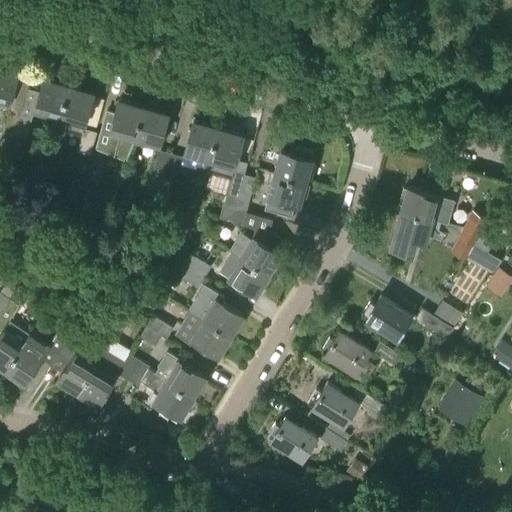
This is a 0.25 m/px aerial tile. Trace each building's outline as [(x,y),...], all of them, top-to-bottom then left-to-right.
[(18,69),(0,64),(0,97),(10,100),(18,69)] [(69,84),(44,77),(35,107),(60,114),(69,84)] [(94,91),(69,84),(57,125),(83,132),(78,150),(89,153),(96,130),(84,127),(94,91)] [(135,136),(144,105),(119,98),(115,111),(107,109),(97,144),(118,150),(117,153),(122,155),(127,158),(135,136)] [(135,136),(160,143),(169,112),(144,105),(135,136)] [(21,109),(9,106),(3,129),(14,132),(21,109)] [(33,112),(21,109),(14,132),(26,135),(33,112)] [(207,169),(219,126),(194,119),(184,155),(182,162),(207,169)] [(233,169),(243,133),(219,126),(207,169),(231,176),(233,169)] [(281,149),(275,172),(310,182),(311,177),(315,162),(311,160),(312,157),(313,151),(296,147),(295,152),(281,149)] [(171,151),(159,148),(153,171),(164,174),(171,151)] [(183,155),(171,151),(164,174),(176,178),(183,155)] [(453,179),(457,166),(447,163),(444,176),(453,179)] [(244,172),(233,169),(231,176),(226,192),(238,195),(244,172)] [(256,176),(244,172),(238,195),(250,199),(256,176)] [(310,182),(275,172),(268,195),(299,203),(302,193),(306,194),(310,182)] [(433,217),(448,221),(454,199),(439,194),(409,185),(402,208),(433,217)] [(238,195),(226,192),(223,204),(246,210),(250,199),(238,195)] [(41,200),(33,197),(29,208),(37,211),(41,200)] [(246,210),(223,204),(220,216),(243,222),(246,210)] [(0,222),(19,228),(23,214),(0,207),(0,222)] [(433,217),(402,208),(391,246),(413,252),(417,237),(426,240),(433,217)] [(479,234),(488,217),(474,210),(465,226),(479,234)] [(21,228),(36,233),(41,217),(26,212),(21,228)] [(457,241),(453,249),(467,256),(479,234),(465,226),(457,241)] [(85,250),(91,238),(67,227),(61,240),(85,250)] [(231,248),(232,249),(269,272),(281,253),(283,254),(291,242),(272,231),(266,242),(254,235),(253,237),(242,230),(231,248)] [(269,272),(232,249),(225,261),(235,267),(229,275),(257,292),(269,272)] [(185,262),(188,258),(178,252),(172,262),(181,268),(185,262)] [(188,258),(185,262),(205,275),(212,264),(191,252),(188,258)] [(205,275),(185,262),(181,268),(179,273),(199,285),(205,275)] [(499,292),(511,272),(496,263),(484,283),(499,292)] [(0,288),(0,311),(10,297),(18,286),(7,278),(0,288)] [(362,314),(398,336),(412,313),(381,294),(376,303),(371,300),(362,314)] [(244,313),(216,296),(204,316),(232,333),(244,313)] [(416,316),(448,336),(455,326),(423,306),(416,316)] [(232,333),(204,316),(192,308),(177,333),(191,341),(193,338),(219,354),(232,333)] [(48,347),(58,354),(81,319),(71,313),(50,344),(30,331),(24,341),(6,368),(26,381),(48,347)] [(147,324),(163,333),(168,336),(174,325),(154,313),(147,324)] [(59,377),(79,390),(96,363),(76,350),(92,326),(81,319),(58,354),(69,361),(59,377)] [(163,333),(147,324),(141,334),(156,344),(163,333)] [(0,333),(0,363),(6,368),(24,341),(4,328),(0,333)] [(322,348),(326,351),(366,376),(375,362),(366,356),(371,347),(340,328),(334,339),(330,336),(322,348)] [(375,350),(398,365),(405,355),(381,340),(375,350)] [(511,346),(503,340),(493,355),(511,367),(511,346)] [(118,371),(128,377),(140,358),(130,352),(126,358),(106,346),(96,363),(79,390),(99,402),(118,371)] [(169,351),(156,371),(194,395),(207,374),(169,351)] [(140,358),(128,377),(139,384),(142,379),(148,383),(147,383),(159,391),(154,399),(182,415),(194,395),(156,371),(149,367),(151,364),(140,358)] [(456,379),(447,394),(460,402),(453,415),(466,422),(473,410),(482,395),(456,379)] [(309,400),(344,423),(359,399),(328,380),(322,390),(317,387),(309,400)] [(362,402),(386,417),(392,407),(369,392),(362,402)] [(273,437),(303,456),(317,433),(287,414),(281,424),(276,421),(268,434),(273,437)] [(321,436),(342,449),(348,439),(328,426),(321,436)] [(360,477),(369,464),(367,463),(358,457),(354,454),(345,468),(360,477)]
